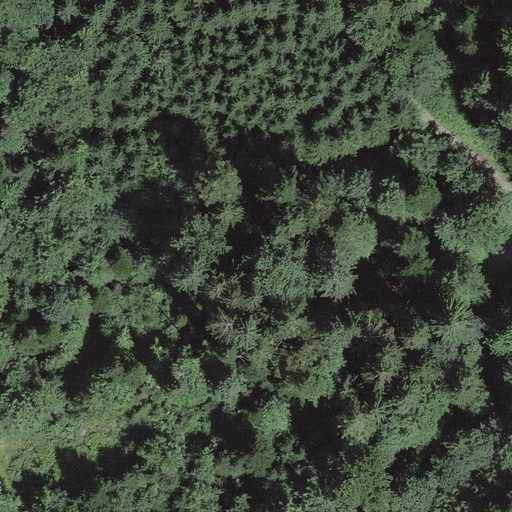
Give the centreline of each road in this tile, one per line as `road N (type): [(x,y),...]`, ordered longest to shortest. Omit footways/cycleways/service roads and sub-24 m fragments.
road 1 (track): [(511,199),(426,98),(380,0)]
road 2 (track): [(511,256),(489,270),(471,304),(483,371),(511,404)]
